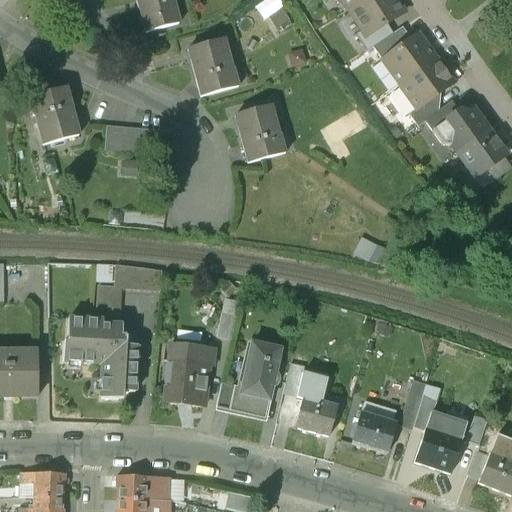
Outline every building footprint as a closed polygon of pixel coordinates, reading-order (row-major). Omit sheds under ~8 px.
[(169,0),(135,0),(145,34),(176,26),(169,0)] [(339,0),(347,12),(348,11),(364,0),(339,0)] [(393,0),(364,0),(348,11),(361,31),(365,38),(385,25),(402,14),(393,0)] [(385,25),(365,38),(361,31),(355,36),(366,53),(372,49),(371,49),(392,35),(385,25)] [(392,35),(371,49),(372,49),(381,62),(410,41),(401,29),(392,35)] [(410,41),(381,62),(399,86),(434,60),(416,36),(410,41)] [(221,42),(187,52),(200,98),(236,88),(231,71),(229,71),(221,42)] [(399,86),(398,87),(415,110),(416,111),(429,101),(452,84),(435,60),(434,60),(399,86)] [(65,91),(28,100),(33,117),(35,117),(42,147),(77,138),(65,91)] [(429,101),(416,111),(415,110),(407,116),(416,128),(424,122),(437,113),(429,101)] [(437,113),(424,122),(431,133),(457,113),(450,103),(437,113)] [(269,108),(234,117),(247,165),(284,155),(279,137),(276,138),(269,108)] [(358,111),(328,125),(336,141),(366,126),(358,111)] [(457,113),(431,133),(440,146),(450,147),(455,154),(486,132),(471,111),(466,115),(458,114),(457,113)] [(171,135),(106,129),(104,152),(169,158),(171,135)] [(486,132),(455,154),(474,180),(486,171),(503,159),(505,158),(486,132)] [(503,159),(486,171),(493,181),(510,169),(503,159)] [(112,287),(95,286),(93,316),(117,317),(119,290),(159,292),(161,273),(113,268),(112,287)] [(100,322),(67,321),(66,343),(61,343),(61,363),(101,364),(99,401),(117,401),(117,393),(133,394),(135,347),(124,347),(124,338),(120,338),(121,327),(99,326),(100,322)] [(278,351),(250,345),(240,390),(235,389),(230,413),(262,420),(262,422),(263,422),(270,389),(274,387),(276,384),(275,380),(273,376),(278,351)] [(213,351),(169,346),(167,364),(172,364),(169,389),(164,388),(162,405),(202,409),(207,368),(211,369),(213,351)] [(0,398),(36,398),(36,353),(0,353),(0,398)] [(302,370),(288,366),(284,385),(281,395),(296,399),(301,376),(302,370)] [(325,382),(301,376),(296,399),(295,400),(301,401),(294,430),(328,439),(335,409),(319,405),(325,382)] [(235,389),(220,386),(215,409),(228,412),(228,414),(229,414),(230,413),(235,389)] [(432,406),(420,402),(411,431),(423,435),(429,415),(429,416),(432,406)] [(429,416),(429,415),(423,435),(413,464),(448,475),(466,420),(447,414),(445,421),(429,416)] [(393,427),(360,416),(350,445),(383,456),(393,427)] [(473,418),(464,444),(477,448),(486,423),(473,418)] [(511,491),(511,466),(487,457),(476,486),(509,498),(511,491)] [(63,476),(19,475),(18,486),(17,499),(32,499),(61,500),(61,487),(63,487),(63,476)] [(168,481),(146,480),(146,479),(115,478),(114,489),(116,489),(115,502),(145,503),(167,503),(168,481)] [(252,511),(256,498),(233,491),(227,511),(252,511)] [(60,511),(61,500),(32,499),(31,511),(17,511),(60,511)] [(144,511),(145,503),(115,502),(115,511),(144,511)]
